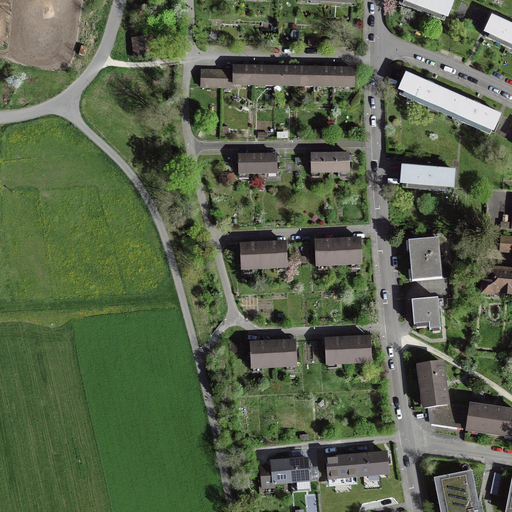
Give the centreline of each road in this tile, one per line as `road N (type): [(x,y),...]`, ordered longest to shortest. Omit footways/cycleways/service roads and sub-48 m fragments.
road 1 (unclassified): [(62,101),(133,176),(153,210),(197,354),(231,511)]
road 2 (residential): [(377,61),(189,58)]
road 3 (residential): [(377,145),(189,146)]
road 4 (residential): [(212,238),(384,230)]
road 5 (residential): [(233,316),(273,333),(392,330)]
road 6 (residential): [(511,93),(377,40)]
